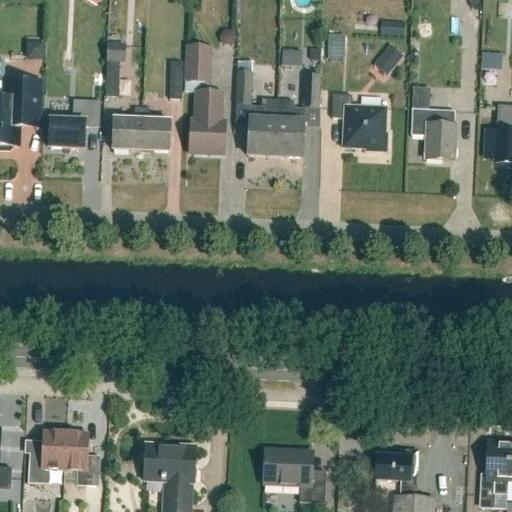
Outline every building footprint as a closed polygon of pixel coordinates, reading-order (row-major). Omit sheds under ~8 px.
[(404,25),(388,24),(387,36),(403,37),(404,25)] [(329,38),(328,61),(342,61),(343,38),(329,38)] [(45,63),(45,45),(29,45),(29,62),(45,63)] [(124,46),(106,45),(105,99),(117,99),(118,64),(124,65),(124,46)] [(209,85),(211,48),(185,47),(183,84),(209,85)] [(381,59),(394,69),(402,59),(389,49),(381,59)] [(278,52),(277,67),(300,68),(301,53),(278,52)] [(317,77),(318,52),(305,52),(305,77),(317,77)] [(498,61),(485,61),(484,72),(497,73),(498,61)] [(251,65),(237,64),(236,74),(251,74),(251,65)] [(170,101),(182,102),(183,65),(171,65),(170,101)] [(252,75),(237,75),(236,107),(250,107),(252,75)] [(320,79),(305,78),(303,110),(319,111),(320,79)] [(39,130),(41,84),(5,83),(4,101),(0,100),(0,153),(10,153),(14,149),(18,149),(19,129),(39,130)] [(221,124),(222,96),(196,95),(195,123),(191,123),(190,156),(224,158),(226,124),(221,124)] [(387,155),(388,136),(385,136),(386,111),(351,109),(352,98),(333,98),(332,122),(344,122),(343,151),(366,152),(366,154),(387,155)] [(275,159),(278,103),(262,102),(261,122),(250,121),(248,158),(275,159)] [(278,103),(275,159),(303,161),(305,124),(293,123),(294,104),(278,103)] [(99,128),(100,106),(75,105),(75,124),(51,123),(50,150),(84,152),(85,128),(99,128)] [(511,111),(499,111),(496,165),(511,166),(511,111)] [(140,154),(143,112),(135,112),(135,123),(115,122),(114,153),(140,154)] [(143,112),(140,154),(168,155),(169,124),(149,123),(150,112),(143,112)] [(455,114),(412,112),(411,138),(427,139),(426,162),(454,163),(456,127),(455,127),(455,114)] [(65,474),(66,435),(45,434),(44,457),(31,456),(30,486),(51,487),(52,473),(65,474)] [(66,435),(65,474),(79,474),(78,488),(99,489),(101,459),(88,459),(90,436),(66,435)] [(508,497),(508,483),(510,445),(487,444),(486,477),(481,477),(480,498),(480,510),(494,511),(495,497),(508,497)] [(0,490),(1,490),(1,491),(11,491),(12,471),(0,470),(0,454),(1,446),(0,446),(0,490)] [(195,485),(197,450),(147,447),(145,483),(165,484),(163,511),(191,511),(193,485),(195,485)] [(326,506),(327,475),(313,474),(314,455),(266,453),(264,487),(301,488),(300,505),(326,506)] [(367,474),(377,477),(376,482),(402,484),(401,500),(395,499),(394,511),(434,511),(435,501),(416,500),(417,479),(410,479),(411,460),(378,459),(378,460),(367,463),(367,474)]
